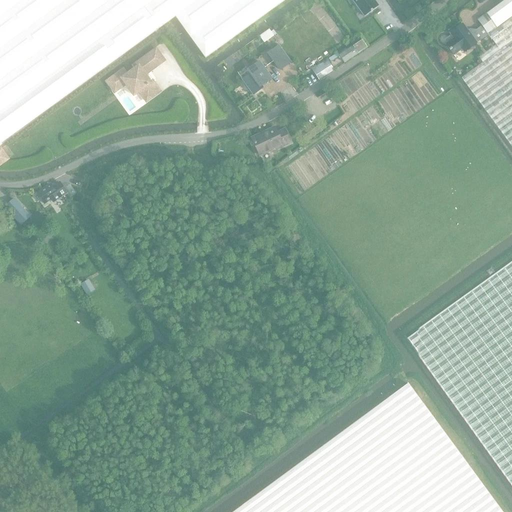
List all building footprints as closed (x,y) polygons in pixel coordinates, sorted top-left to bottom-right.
[(0,0),(0,143),(159,28),(137,0),(0,0)] [(137,0),(159,28),(175,17),(205,58),(285,0),(137,0)] [(350,0),(364,19),(379,8),(372,0),(350,0)] [(511,0),(506,0),(477,21),(488,35),(511,17),(511,0)] [(511,17),(488,35),(495,45),(478,58),(482,63),(462,78),(488,114),(511,147),(511,17)] [(451,35),(445,40),(447,43),(445,44),(453,55),(461,49),(464,52),(477,43),(463,24),(450,33),(451,35)] [(269,30),(259,37),(260,37),(264,43),(273,37),(274,36),(270,30),(269,29),(269,30)] [(363,41),(340,57),(345,64),(367,48),(363,41)] [(278,46),(268,54),(279,70),(290,62),(278,46)] [(123,68),(106,81),(114,92),(125,84),(133,95),(139,92),(146,102),(160,92),(152,81),(150,83),(145,75),(164,61),(155,48),(132,65),(134,68),(126,73),(123,68)] [(337,53),(327,60),(328,61),(329,63),(339,56),(339,55),(337,53)] [(230,56),(222,61),(228,69),(235,64),(230,56)] [(319,80),(334,71),(329,63),(328,61),(313,71),(319,80)] [(250,74),(242,79),(245,84),(244,85),(248,91),(250,90),(253,94),(262,88),(260,86),(271,79),(259,62),(247,70),(250,74)] [(277,149),(290,143),(284,131),(277,135),(275,129),(252,140),(260,156),(277,148),(277,149)] [(53,203),(66,193),(60,183),(52,188),(50,185),(37,194),(44,204),(51,200),(53,203)] [(14,198),(4,207),(21,225),(31,216),(14,198)] [(511,263),(407,339),(511,484),(511,263)] [(89,279),(80,284),(86,295),(95,290),(89,279)] [(410,385),(238,511),(501,511),(483,487),(410,385)]
